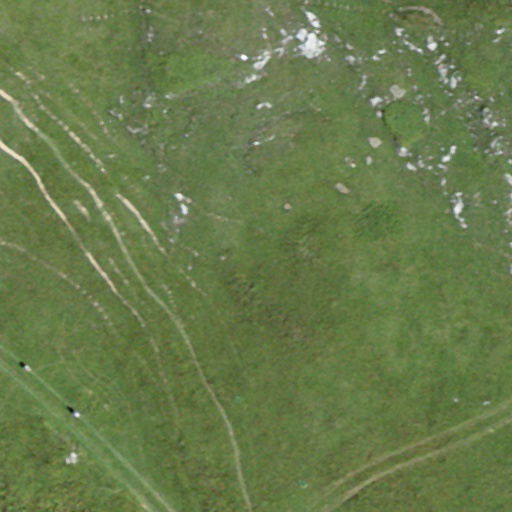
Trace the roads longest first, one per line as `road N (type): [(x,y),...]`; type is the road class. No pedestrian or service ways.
road 1 (track): [(320,511),(511,398)]
road 2 (track): [(163,511),(0,367)]
